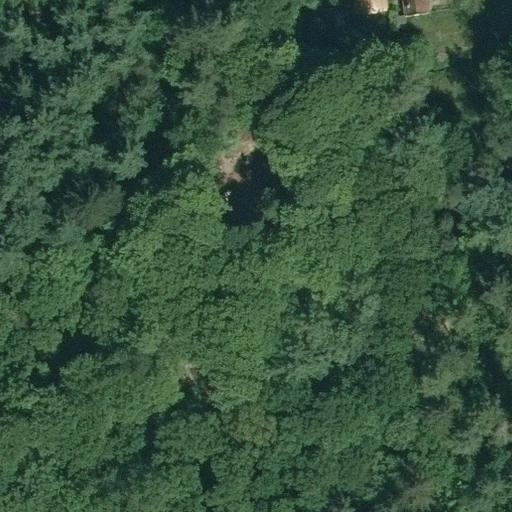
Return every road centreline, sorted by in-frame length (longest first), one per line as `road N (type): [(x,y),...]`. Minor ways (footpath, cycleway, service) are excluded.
road 1 (track): [(150,511),(316,439)]
road 2 (track): [(316,439),(384,418),(411,425),(449,455)]
